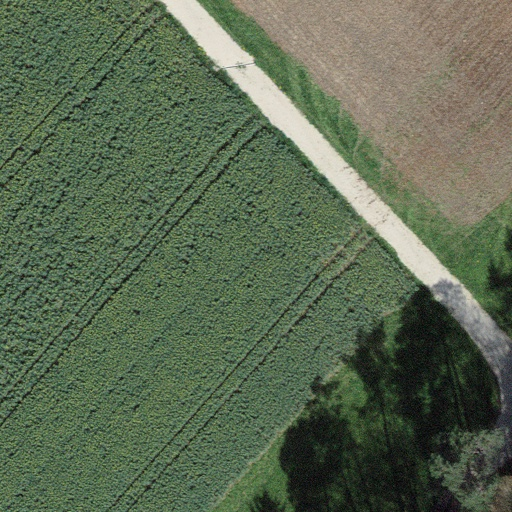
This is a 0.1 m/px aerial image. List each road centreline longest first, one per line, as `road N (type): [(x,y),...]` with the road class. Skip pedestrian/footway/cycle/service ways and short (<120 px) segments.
road 1 (track): [(511,381),(152,0)]
road 2 (track): [(410,511),(511,396)]
